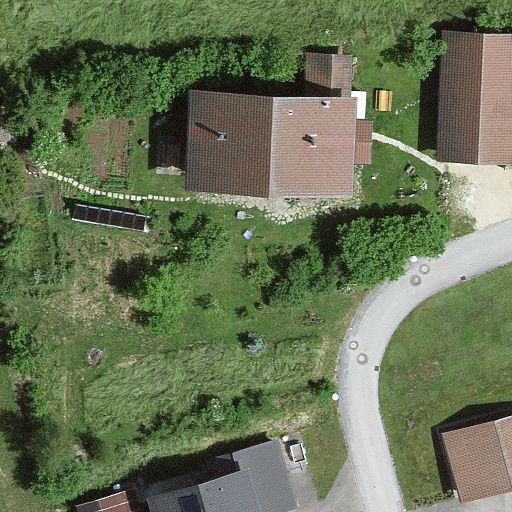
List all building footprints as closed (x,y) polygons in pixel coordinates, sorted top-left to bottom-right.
[(511,24),(442,22),(437,149),(511,152),(511,24)] [(355,83),(188,76),(183,182),(350,190),(355,83)] [(511,408),(439,430),(459,499),(511,483),(511,408)] [(278,441),(230,454),(235,472),(245,511),(292,511),(298,511),(278,441)] [(245,511),(235,472),(149,495),(153,511),(245,511)] [(134,483),(85,498),(89,511),(126,511),(142,507),(134,483)]
